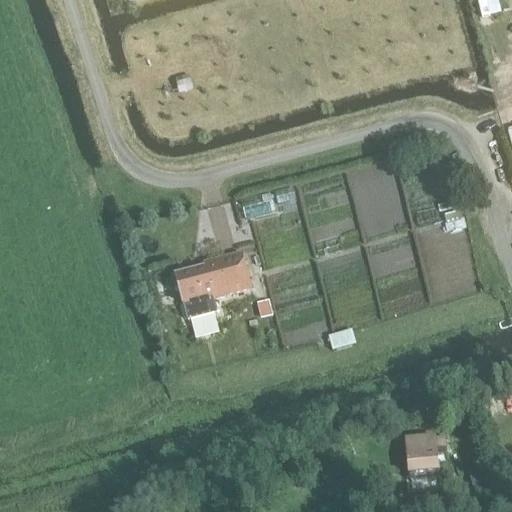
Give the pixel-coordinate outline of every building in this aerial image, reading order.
[(205,269),(176,277),(184,306),(189,323),(218,316),(214,302),(252,291),(243,255),(204,266),(205,269)] [(269,303),(258,306),(262,321),(273,318),(269,303)] [(353,333),(329,339),(332,353),(357,346),(353,333)] [(447,439),(435,440),(408,443),(411,479),(439,477),(436,451),(448,450),(447,439)] [(503,499),(495,471),(470,478),(478,503),(503,499)]
